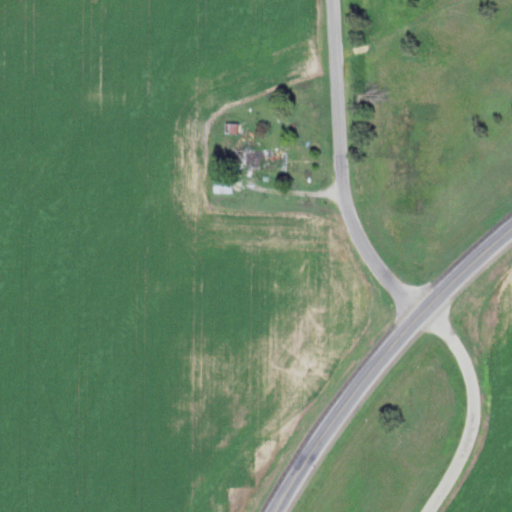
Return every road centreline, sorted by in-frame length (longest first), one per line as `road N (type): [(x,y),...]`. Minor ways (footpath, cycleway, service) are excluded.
road 1 (primary): [(511,225),(389,347),(281,511)]
road 2 (residential): [(341,52),(349,194),(395,280),(429,305)]
road 3 (residential): [(432,511),(473,447),(481,409),(478,370),(461,336),(429,305)]
